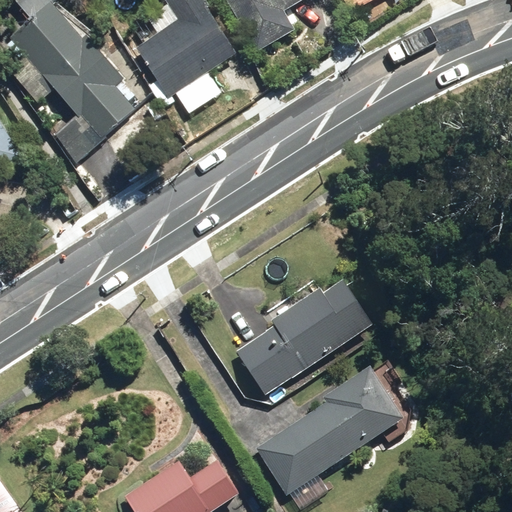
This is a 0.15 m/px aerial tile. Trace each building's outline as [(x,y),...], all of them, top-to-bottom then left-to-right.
[(61,3),(58,0),(19,0),(38,22),(60,4),(61,3)] [(214,73),(243,55),(215,9),(217,8),(211,0),(171,0),(186,23),(143,49),(172,98),(181,93),(214,73)] [(233,0),(260,52),(300,31),(290,12),(313,0),(233,0)] [(346,0),(353,14),(381,0),(346,0)] [(90,40),(60,4),(38,22),(18,39),(20,42),(14,47),(25,60),(14,70),(44,105),(61,91),(85,119),(83,121),(80,118),(59,136),(81,163),(113,137),(111,136),(141,111),(121,88),(130,81),(93,37),(90,40)] [(181,93),(193,114),(226,94),(214,73),(181,93)] [(0,174),(31,154),(0,108),(0,174)] [(318,277),(266,315),(277,329),(241,356),(271,398),(381,318),(350,276),(329,292),(318,277)] [(418,409),(385,360),(260,445),(294,494),(418,409)] [(187,461),(129,498),(138,511),(216,511),(249,491),(227,457),(196,476),(187,461)] [(32,511),(0,466),(0,511),(32,511)]
